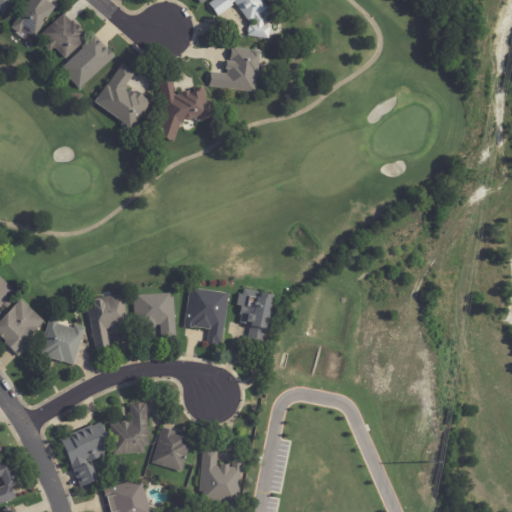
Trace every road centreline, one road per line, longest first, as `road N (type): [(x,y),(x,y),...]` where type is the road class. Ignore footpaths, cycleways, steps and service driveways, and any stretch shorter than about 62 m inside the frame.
road 1 (residential): [(27,429),(97,389),(142,375),(180,375),(216,397)]
road 2 (residential): [(0,388),(42,457),(63,511)]
